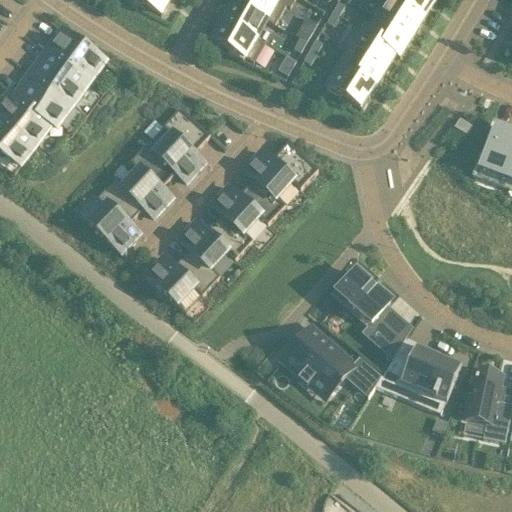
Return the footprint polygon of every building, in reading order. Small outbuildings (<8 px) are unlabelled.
[(171,0),(127,0),(129,1),(128,4),(142,12),(143,9),(161,19),(171,0)] [(234,0),(232,5),(275,29),(285,10),(286,10),(276,4),(268,0),(234,0)] [(290,0),(278,0),(276,4),(286,10),(285,10),(290,14),(297,4),(290,0)] [(370,17),(412,43),(417,35),(419,31),(418,30),(421,25),(422,26),(424,24),(386,0),(385,0),(380,0),(376,8),(370,17)] [(425,0),(386,0),(424,24),(431,13),(430,12),(434,5),(425,0)] [(221,24),(264,48),(264,47),(256,43),(260,35),(266,25),(274,30),(275,29),(232,5),(231,6),(233,7),(230,12),(228,11),(226,15),(221,24)] [(345,11),(338,7),(332,17),(339,21),(345,11)] [(339,21),(332,17),(326,28),(333,31),(339,21)] [(358,35),(400,61),(408,49),(407,49),(410,44),(411,44),(412,43),(370,17),(369,18),(374,20),(363,37),(359,34),(358,35)] [(299,43),(306,47),(317,28),(306,22),(295,41),(299,43)] [(264,48),(221,24),(221,25),(222,26),(219,31),(218,30),(210,44),(230,55),(228,58),(243,66),(244,63),(253,68),(264,48)] [(400,61),(358,35),(347,54),(384,77),(392,65),(391,64),(394,59),(399,62),(400,61)] [(61,39),(48,57),(88,87),(104,67),(64,36),(61,39)] [(300,58),(306,47),(299,43),(293,54),(300,58)] [(322,48),(315,44),(309,55),(316,59),(322,48)] [(384,78),(384,77),(347,54),(335,71),(373,95),(380,83),(379,82),(383,77),(384,78)] [(316,59),(309,55),(303,65),(310,69),(316,59)] [(48,57),(32,78),(72,108),(88,87),(48,57)] [(291,73),(295,66),(286,61),(282,68),(291,73)] [(373,95),(335,71),(335,72),(339,75),(325,96),(340,105),(342,102),(361,115),(369,101),(368,101),(371,96),(372,96),(373,95)] [(56,129),(72,108),(32,78),(15,99),(52,125),(56,129)] [(36,146),(52,125),(15,99),(9,95),(0,107),(0,120),(35,146),(36,146)] [(162,132),(171,140),(156,156),(147,148),(147,149),(187,186),(204,168),(193,158),(210,141),(180,113),(162,132)] [(0,152),(20,167),(35,146),(0,120),(0,152)] [(460,123),(454,132),(467,141),(473,132),(460,123)] [(482,173),(507,181),(509,182),(511,174),(511,135),(497,130),(482,173)] [(288,148),(272,165),(261,156),(244,174),(284,211),(285,211),(276,203),(291,186),(300,194),(318,176),(288,148)] [(123,191),(115,183),(114,184),(154,221),(171,203),(161,193),(176,177),(186,187),(187,186),(147,149),(130,167),(138,175),(123,191)] [(252,246),(244,238),(259,222),(267,230),(284,211),(244,174),(244,175),(254,184),(239,201),(228,191),(212,209),(252,246)] [(114,184),(97,202),(106,210),(89,228),(121,257),(138,238),(128,228),(143,212),(153,222),(154,221),(114,184)] [(226,257),(235,265),(252,246),(212,209),(211,210),(221,220),(206,236),(196,226),(179,244),(219,282),(219,281),(211,273),(226,257)] [(219,282),(179,244),(178,245),(189,255),(174,271),(163,261),(146,280),(177,309),(193,292),(202,300),(219,282)] [(352,272),(328,299),(365,331),(360,337),(390,364),(410,333),(384,310),(389,304),(352,272)] [(366,401),(368,402),(375,391),(381,381),(359,361),(352,369),(311,333),(283,365),(301,380),(298,384),(306,391),(314,382),(330,396),(347,377),(369,397),(366,401)] [(461,370),(415,351),(407,369),(393,363),(381,381),(375,391),(396,400),(401,389),(433,402),(432,403),(435,404),(436,403),(446,407),(461,370)] [(477,382),(475,382),(475,385),(476,386),(473,401),(468,400),(463,422),(485,427),(482,443),(504,447),(511,411),(511,409),(497,406),(502,380),(478,375),(477,382)] [(432,433),(442,437),(446,425),(437,421),(432,433)]
